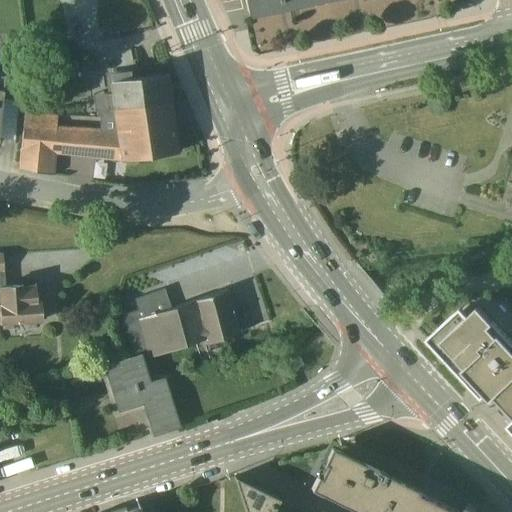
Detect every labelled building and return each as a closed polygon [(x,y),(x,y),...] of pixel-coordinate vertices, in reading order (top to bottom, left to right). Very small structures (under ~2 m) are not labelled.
[(243,0),(246,11),(298,0),(243,0)] [(0,142),(14,145),(18,101),(1,99),(3,76),(0,75),(0,142)] [(111,115),(173,107),(169,79),(135,83),(134,75),(109,78),(112,96),(93,98),(94,116),(99,117),(109,117),(111,115)] [(121,166),(180,157),(173,107),(111,115),(109,117),(99,117),(99,120),(113,121),(115,130),(56,126),(57,115),(24,112),(18,171),(52,175),(55,157),(121,166)] [(511,174),(502,205),(511,207),(511,174)] [(0,323),(1,324),(1,330),(14,329),(13,324),(41,321),(40,319),(45,319),(43,302),(40,302),(40,299),(36,300),(35,286),(23,286),(23,283),(4,284),(2,253),(0,253),(0,323)] [(139,319),(171,308),(164,288),(134,298),(136,311),(139,319)] [(139,319),(136,311),(120,315),(131,354),(145,349),(147,358),(202,340),(203,345),(241,332),(240,331),(237,332),(226,290),(171,308),(139,319)] [(484,395),(511,369),(511,340),(493,319),(491,321),(477,306),(467,315),(440,341),(441,342),(442,341),(465,365),(461,370),(470,379),(474,375),(486,388),(481,392),(484,395)] [(440,341),(467,315),(460,307),(426,339),(481,398),(484,395),(481,392),(486,388),(474,375),(470,379),(461,370),(465,365),(442,341),(441,342),(440,341)] [(146,402),(156,433),(177,427),(163,377),(148,381),(140,354),(130,357),(102,365),(102,367),(107,380),(108,385),(117,412),(146,402)] [(107,380),(102,367),(99,369),(99,371),(103,381),(104,387),(114,418),(143,409),(151,435),(156,433),(146,402),(117,412),(108,385),(107,380)] [(511,415),(511,369),(484,395),(490,401),(494,397),(511,415)] [(363,464),(329,447),(322,462),(325,463),(318,476),(315,475),(309,488),(350,508),(348,511),(474,511),(476,509),(467,505),(463,511),(456,511),(455,511),(456,509),(438,500),(397,480),(363,464)] [(234,477),(233,477),(244,511),(277,511),(273,510),(278,499),(250,485),(239,488),(235,479),(236,478),(234,477)]
